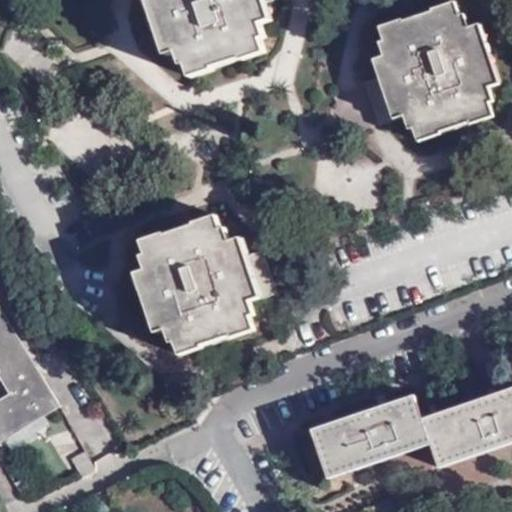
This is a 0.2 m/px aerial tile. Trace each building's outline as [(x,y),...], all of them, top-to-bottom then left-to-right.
[(174,54),(155,0),(148,0),(168,57),(174,54)] [(155,0),(174,54),(179,53),(183,67),(188,65),(193,79),(216,71),(215,69),(244,59),(245,61),(268,54),(264,40),(267,39),(263,25),(266,24),(258,0),(155,0)] [(266,0),(258,0),(266,24),(274,21),(268,3),(266,0)] [(381,58),(402,118),(405,117),(410,130),(415,129),(420,142),(443,134),(443,132),(470,123),(472,125),(496,117),(491,103),(495,102),(491,87),(494,87),(475,26),(470,27),(466,13),(461,14),(457,1),(432,9),(433,12),(406,21),(405,19),(381,27),(385,40),(381,41),(385,56),(381,58)] [(475,26),(494,87),(501,84),(481,24),(475,26)] [(394,120),(402,118),(381,58),(374,59),(381,78),(394,120)] [(381,124),(394,120),(381,78),(366,82),(381,124)] [(253,302),(257,300),(236,239),(232,240),(227,227),(223,228),(219,216),(196,223),(196,225),(168,234),(167,233),(142,241),(146,253),(143,255),(147,269),(144,270),(164,332),(167,330),(172,344),(177,343),(181,355),(204,348),(204,345),(233,336),(234,339),(258,331),(253,317),(258,315),(253,302)] [(257,300),(263,298),(249,255),(243,237),(236,239),(257,300)] [(249,255),(263,298),(277,293),(264,251),(249,255)] [(158,333),(164,332),(144,270),(136,272),(158,333)] [(0,443),(62,406),(0,304),(0,377),(10,393),(0,399),(0,443)] [(511,389),(425,420),(432,444),(441,468),(511,445),(511,389)] [(432,444),(425,420),(416,396),(315,430),(331,479),(432,444)]
